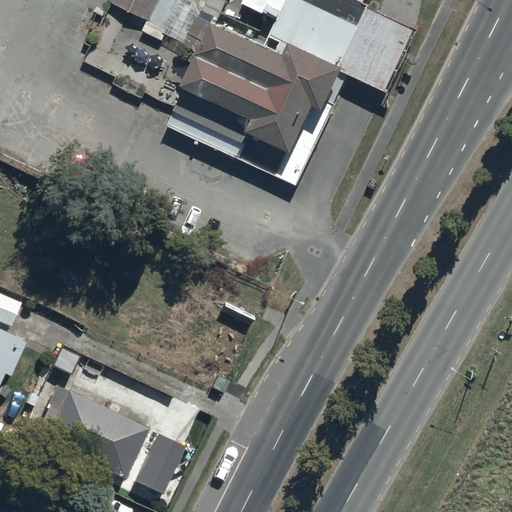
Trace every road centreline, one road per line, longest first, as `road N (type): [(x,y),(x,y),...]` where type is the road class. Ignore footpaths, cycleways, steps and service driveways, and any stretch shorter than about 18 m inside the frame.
road 1 (secondary): [(244,511),(497,0)]
road 2 (secondary): [(511,209),(342,511)]
